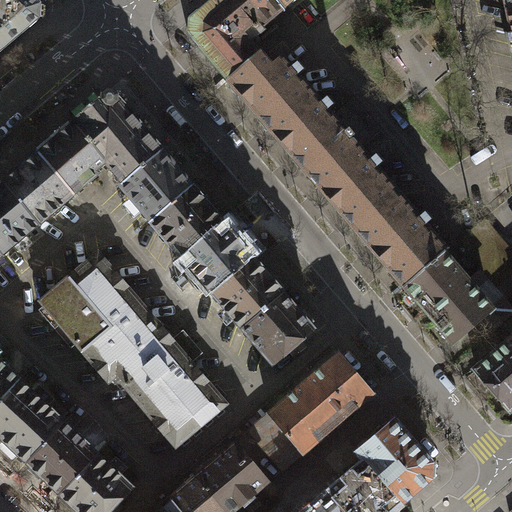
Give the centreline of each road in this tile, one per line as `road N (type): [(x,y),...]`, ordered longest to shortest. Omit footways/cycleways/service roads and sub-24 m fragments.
road 1 (residential): [(114,20),(503,472)]
road 2 (residential): [(114,20),(0,117)]
